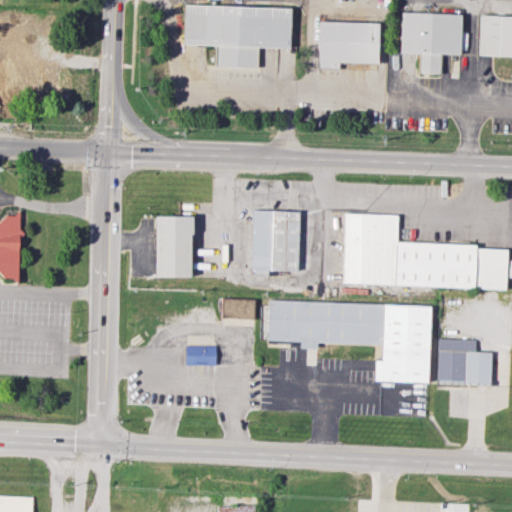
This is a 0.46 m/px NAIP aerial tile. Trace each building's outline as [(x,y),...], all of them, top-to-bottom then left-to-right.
[(182,44),(214,45),(213,66),(255,67),(255,47),(288,48),(289,8),(184,4),(182,44)] [(460,14),(400,12),(398,52),(417,52),(417,73),(438,73),(439,53),(458,54),(460,14)] [(511,65),(511,76),(511,16),(479,16),(478,56),(511,56),(511,65)] [(376,63),(377,23),(318,21),(316,68),(337,68),(337,62),(376,63)] [(0,208),(20,208),(19,226),(25,233),(19,237),(18,283),(13,276),(4,275),(0,271),(0,208)] [(298,211),(251,210),(249,270),(296,270),(298,211)] [(340,283),(504,288),(506,246),(395,242),(396,214),(343,213),(340,283)] [(154,276),(189,276),(190,216),(154,215),(154,276)] [(341,240),(341,226),(330,226),(330,240),(341,240)] [(220,317),(252,318),(252,299),(220,298),(220,317)] [(428,305),(267,300),(266,342),(299,343),(298,348),(316,348),(316,343),(380,344),(379,359),(373,359),(372,381),(426,382),(428,305)] [(214,345),(184,345),(184,364),(214,364),(214,345)] [(0,511),(30,511),(31,496),(0,495),(0,511)]
